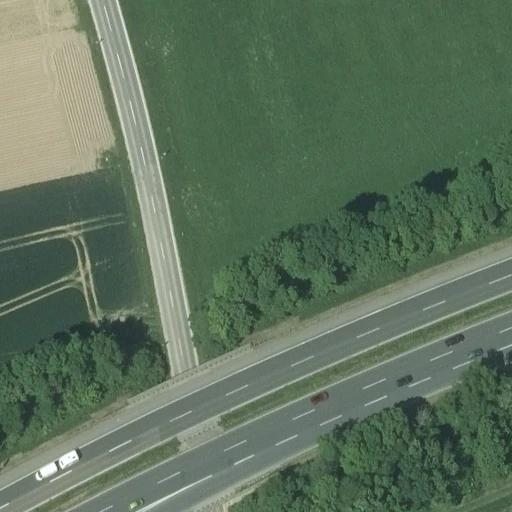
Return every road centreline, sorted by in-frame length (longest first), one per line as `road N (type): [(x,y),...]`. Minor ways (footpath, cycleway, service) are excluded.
road 1 (motorway): [(511,289),(232,405),(7,511)]
road 2 (secondary): [(211,511),(140,142),(101,0)]
road 3 (motorway): [(173,487),(511,340)]
